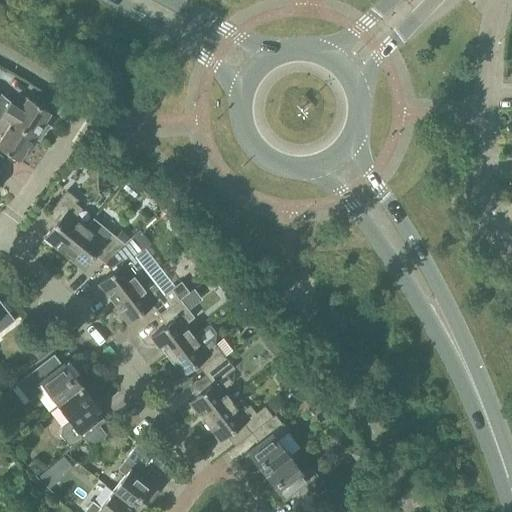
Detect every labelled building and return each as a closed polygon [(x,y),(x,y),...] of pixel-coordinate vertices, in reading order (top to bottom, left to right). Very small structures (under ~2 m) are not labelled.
[(49,125),(45,122),(51,113),(28,98),(21,109),(10,102),(0,92),(0,115),(1,116),(35,138),(38,139),(49,125)] [(0,149),(19,162),(35,138),(1,116),(0,115),(0,125),(7,131),(0,141),(0,149)] [(64,254),(86,227),(75,218),(82,210),(74,204),(76,200),(66,192),(46,216),(56,224),(44,239),(57,250),(58,249),(64,254)] [(95,256),(105,264),(124,244),(111,234),(105,242),(86,227),(64,254),(70,258),(69,260),(83,271),(95,256)] [(130,239),(124,244),(105,264),(111,272),(111,273),(97,285),(107,299),(108,298),(113,304),(141,283),(132,272),(140,265),(134,257),(141,253),(130,239)] [(151,307),(159,316),(180,300),(171,289),(164,295),(158,288),(149,294),(141,283),(113,304),(118,310),(117,311),(128,325),(144,313),(144,312),(151,307)] [(194,318),(180,300),(159,316),(166,326),(151,338),(162,352),(163,351),(168,357),(195,336),(186,325),(194,318)] [(0,333),(15,322),(0,302),(0,333)] [(268,349),(278,341),(268,329),(258,336),(268,349)] [(197,366),(205,376),(226,359),(211,341),(203,347),(195,336),(168,357),(172,363),(171,364),(182,378),(197,366)] [(69,360),(64,364),(56,353),(24,378),(38,396),(45,390),(57,406),(82,386),(75,378),(80,375),(69,360)] [(201,416),(205,422),(233,401),(224,390),(232,383),(226,376),(234,370),(226,359),(205,376),(212,385),(205,391),(204,391),(201,393),(189,403),(200,417),(201,416)] [(82,386),(57,406),(70,422),(63,428),(76,445),(105,422),(97,412),(105,406),(93,392),(89,395),(82,386)] [(233,401),(205,422),(210,429),(209,429),(220,443),(244,424),(251,434),(275,415),(283,409),(275,399),(256,414),(250,406),(241,412),(233,401)] [(259,467),(265,476),(290,457),(277,441),(288,433),(275,415),(251,434),(259,444),(243,457),(254,471),(259,467)] [(151,485),(159,474),(165,466),(137,444),(117,470),(125,476),(112,492),(137,511),(143,502),(148,505),(159,491),(151,485)] [(290,457),(265,476),(272,485),(267,488),(279,502),(291,493),(300,503),(323,484),(310,467),(302,473),(290,457)] [(135,511),(137,511),(112,492),(100,508),(92,502),(84,511),(135,511)] [(344,511),(337,502),(324,511),(344,511)]
